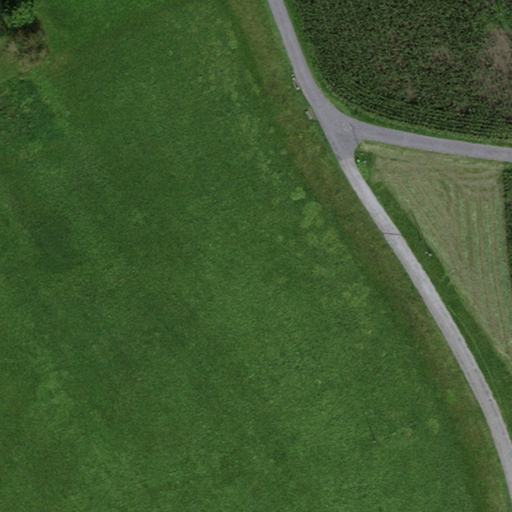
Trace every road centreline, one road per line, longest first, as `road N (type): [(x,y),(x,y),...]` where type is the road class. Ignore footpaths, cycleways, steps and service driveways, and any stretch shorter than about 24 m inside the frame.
road 1 (track): [(331,129),(472,372),(511,477)]
road 2 (unclassified): [(331,129),(511,154)]
road 3 (residential): [(273,0),(331,129)]
